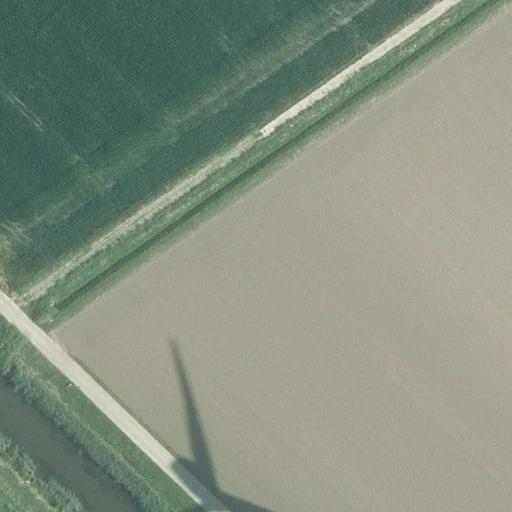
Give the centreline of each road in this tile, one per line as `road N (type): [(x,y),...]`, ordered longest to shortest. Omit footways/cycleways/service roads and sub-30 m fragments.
road 1 (track): [(449,0),(8,308)]
road 2 (track): [(0,300),(219,511)]
